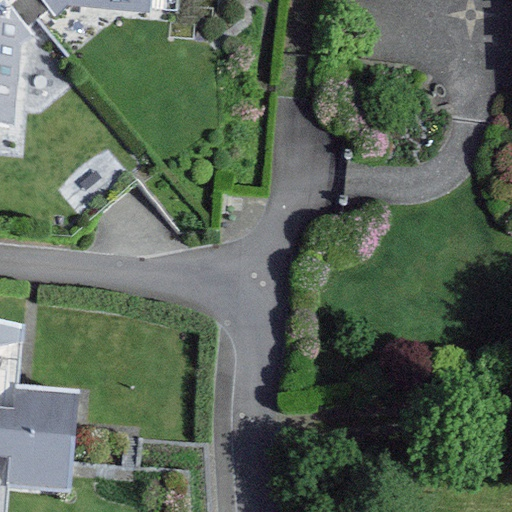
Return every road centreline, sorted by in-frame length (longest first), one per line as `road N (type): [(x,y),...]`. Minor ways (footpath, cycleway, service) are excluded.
road 1 (residential): [(0,256),(236,285)]
road 2 (residential): [(250,511),(255,338),(236,285)]
